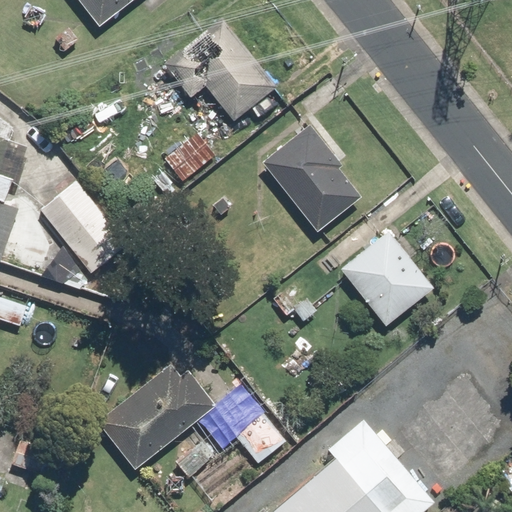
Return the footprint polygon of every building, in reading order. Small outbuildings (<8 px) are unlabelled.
[(84,0),(103,22),(130,0),(84,0)] [(225,11),(164,61),(193,96),(207,85),(234,117),(281,79),(225,11)] [(313,119),(264,158),(319,227),(368,188),(313,119)] [(0,169),(0,164),(12,130),(0,126),(0,196),(4,198),(13,174),(0,169)] [(81,177),(42,207),(91,270),(130,239),(81,177)] [(395,224),(342,266),(388,325),(441,284),(395,224)] [(29,302),(0,292),(0,314),(2,315),(22,322),(29,302)] [(149,372),(97,412),(138,465),(217,404),(193,373),(166,394),(149,372)] [(262,408),(236,428),(261,459),(287,439),(262,408)] [(368,408),(325,443),(336,455),(267,511),(426,511),(443,498),(368,408)]
